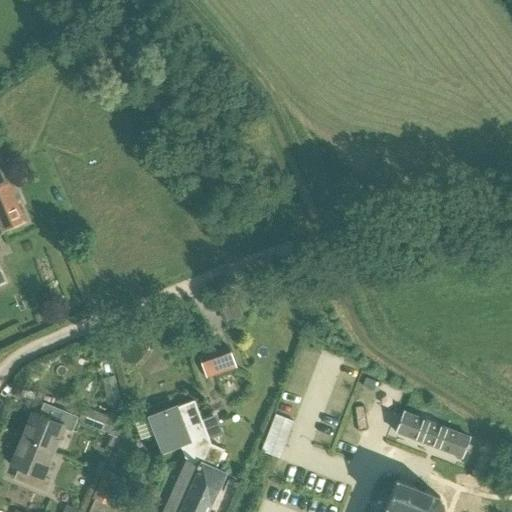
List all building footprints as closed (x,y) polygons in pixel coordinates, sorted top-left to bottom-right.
[(0,228),(2,232),(25,222),(8,183),(12,182),(0,153),(0,228)] [(255,309),(281,299),(276,286),(250,296),(255,309)] [(161,341),(185,329),(179,316),(155,328),(161,341)] [(206,379),(236,368),(229,346),(199,356),(206,379)] [(217,469),(225,450),(210,444),(208,439),(223,434),(216,415),(201,421),(194,401),(150,417),(163,452),(180,446),(187,462),(199,468),(202,463),(217,469)] [(22,440),(53,453),(64,427),(71,430),(75,420),(116,437),(122,422),(84,407),(80,419),(52,408),(48,420),(32,414),(22,440)] [(461,459),(469,437),(403,411),(395,433),(461,459)] [(293,421),(275,414),(261,451),(279,458),(293,421)] [(43,478),(53,453),(22,440),(11,466),(26,472),(22,483),(46,493),(51,481),(43,478)] [(208,511),(226,473),(217,469),(202,463),(199,468),(187,462),(164,511),(208,511)] [(108,507),(117,485),(102,477),(92,500),(105,505),(108,507)] [(442,511),(444,508),(439,496),(396,480),(384,511),(442,511)] [(92,500),(86,511),(101,511),(105,505),(92,500)]
